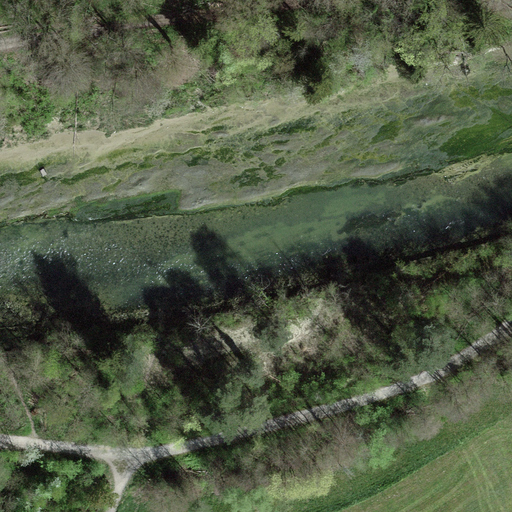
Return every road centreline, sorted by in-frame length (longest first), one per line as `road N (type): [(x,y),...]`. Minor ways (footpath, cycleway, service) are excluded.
road 1 (track): [(511,324),(439,374),(130,457)]
road 2 (track): [(0,47),(334,0)]
road 3 (track): [(130,457),(0,441)]
